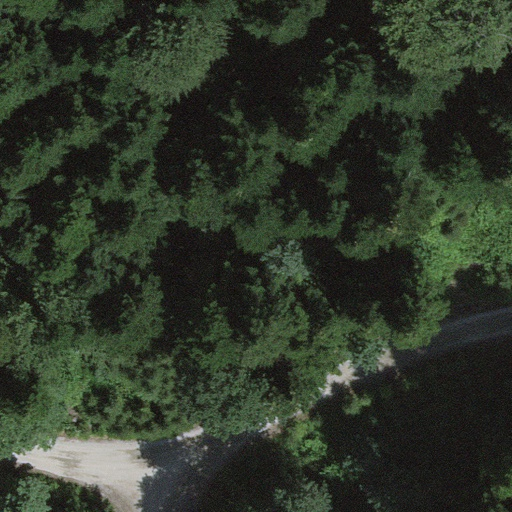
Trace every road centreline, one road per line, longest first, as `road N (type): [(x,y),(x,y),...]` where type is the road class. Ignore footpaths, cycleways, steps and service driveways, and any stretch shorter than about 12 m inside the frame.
road 1 (track): [(511,323),(454,334),(158,461)]
road 2 (track): [(155,511),(158,461),(51,458)]
